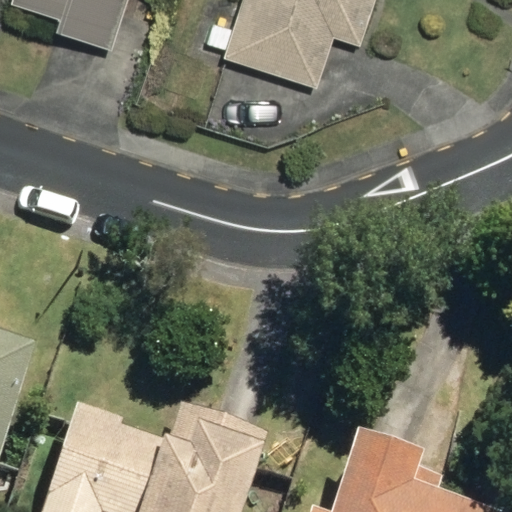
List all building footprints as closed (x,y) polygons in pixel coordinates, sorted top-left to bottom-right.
[(61,30),(113,47),(128,0),(21,0),(66,15),(61,30)] [(226,55),(319,86),(337,34),(364,43),(378,0),(243,0),(235,27),(218,23),(212,42),(229,46),(226,55)] [(0,483),(2,484),(44,360),(0,345),(0,483)] [(257,511),(275,463),(267,460),(273,442),(187,413),(172,455),(130,441),(133,437),(90,421),(58,511),(257,511)] [(462,511),(429,501),(438,473),(373,451),(352,511),(462,511)]
